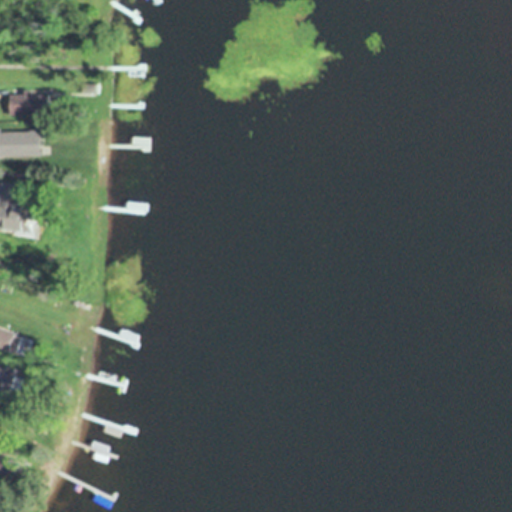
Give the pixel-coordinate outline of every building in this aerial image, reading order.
[(12,116),(54,116),(54,92),(12,92),(12,116)] [(35,138),(52,138),(52,127),(35,127),(35,138)] [(3,181),(0,207),(0,227),(38,232),(40,210),(13,207),(16,183),(3,181)] [(0,345),(19,353),(25,336),(0,326),(0,345)] [(0,472),(9,475),(16,456),(0,450),(0,472)] [(0,511),(6,511),(13,498),(0,493),(0,511)]
